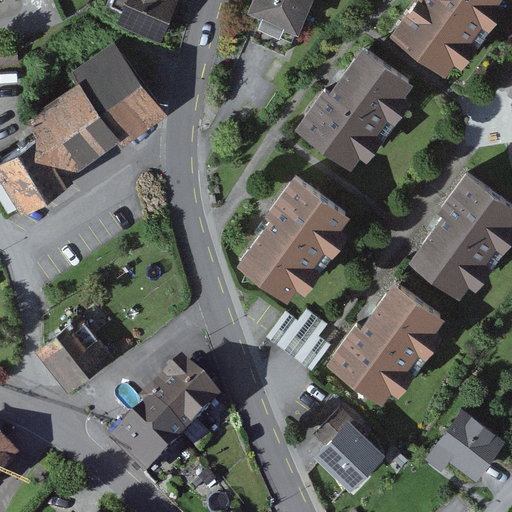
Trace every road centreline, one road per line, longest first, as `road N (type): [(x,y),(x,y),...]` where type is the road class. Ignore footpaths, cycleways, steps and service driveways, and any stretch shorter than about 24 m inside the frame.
road 1 (residential): [(511,74),(253,422)]
road 2 (tertiary): [(179,129),(181,197),(253,422)]
road 3 (residential): [(12,257),(179,129)]
road 4 (residential): [(152,511),(60,428),(39,397)]
road 5 (residential): [(39,397),(32,304),(12,257)]
road 6 (tertiary): [(211,0),(179,129)]
